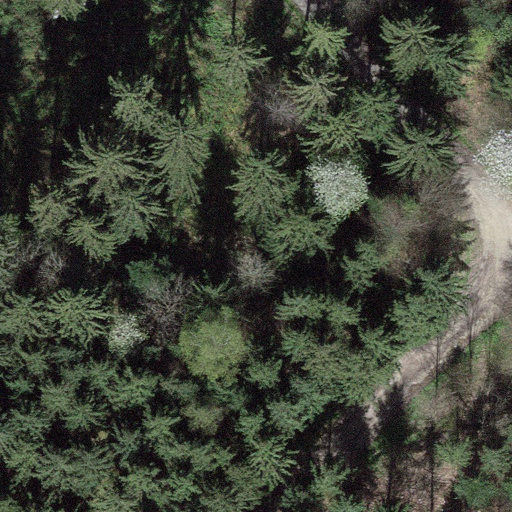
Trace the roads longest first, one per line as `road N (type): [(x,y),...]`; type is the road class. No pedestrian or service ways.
road 1 (track): [(259,511),(511,275)]
road 2 (track): [(304,0),(511,216)]
